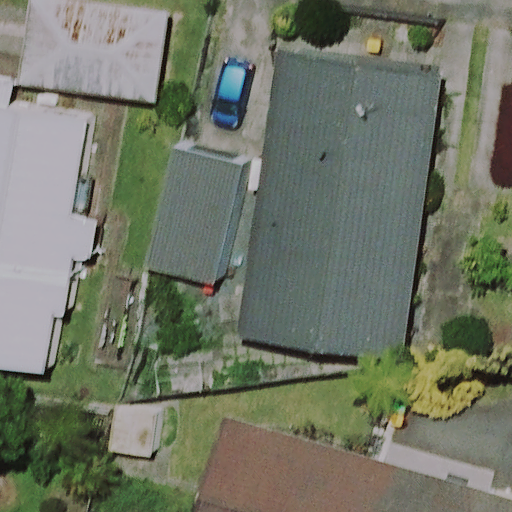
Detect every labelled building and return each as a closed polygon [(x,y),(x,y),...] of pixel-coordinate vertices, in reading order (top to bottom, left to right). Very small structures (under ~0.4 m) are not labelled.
[(168,16),(35,1),(25,88),(159,103),(168,16)] [(446,76),(279,52),(236,338),(403,363),(446,76)] [(14,85),(0,83),(0,362),(62,372),(102,120),(10,105),(14,85)] [(244,175),(171,158),(146,267),(218,284),(244,175)] [(511,511),(511,507),(233,426),(207,511),(511,511)]
